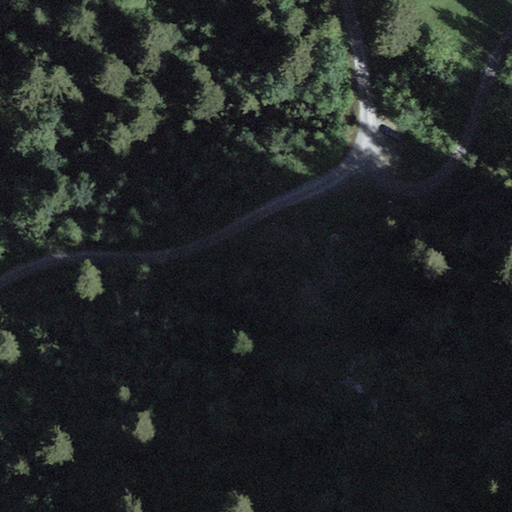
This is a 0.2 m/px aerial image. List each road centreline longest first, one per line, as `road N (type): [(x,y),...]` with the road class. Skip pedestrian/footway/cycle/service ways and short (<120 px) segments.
road 1 (track): [(344,0),(378,168),(412,192),(449,193),(470,168),(511,51)]
road 2 (track): [(378,168),(332,175),(211,238),(153,257),(65,251),(0,276)]
